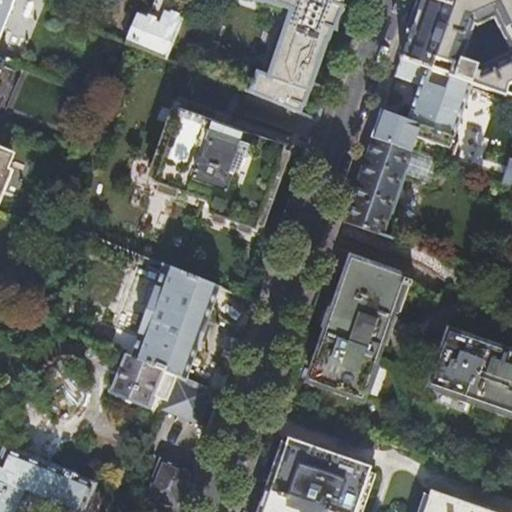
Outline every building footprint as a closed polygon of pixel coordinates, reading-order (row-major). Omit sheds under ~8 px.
[(0,0),(0,39),(16,0),(0,0)] [(252,91),(318,118),(322,108),(329,88),(313,82),(325,48),(333,24),(339,26),(338,20),(340,21),(344,11),(342,10),(346,6),(340,4),(341,0),(270,0),(294,8),(269,76),(260,72),(252,91)] [(511,0),(421,0),(402,57),(446,72),(474,82),(488,87),(511,95),(511,0)] [(121,38),(130,41),(167,56),(176,36),(183,18),(166,11),(161,21),(154,18),(143,14),(135,33),(125,29),(121,38)] [(176,36),(167,56),(188,65),(193,52),(190,42),(176,36)] [(0,105),(16,69),(4,64),(7,56),(0,53),(0,105)] [(446,72),(402,57),(395,75),(421,83),(415,99),(408,119),(455,136),(456,135),(474,82),(446,72)] [(181,106),(168,145),(155,182),(213,201),(210,212),(260,229),(274,190),(290,143),(181,106)] [(378,124),(374,136),(413,150),(418,138),(423,140),(424,137),(451,147),(455,136),(408,119),(383,110),(378,124)] [(479,143),(456,135),(455,136),(451,147),(470,154),(479,143)] [(344,219),(383,233),(391,212),(393,213),(408,170),(406,169),(413,150),(374,136),(355,188),(344,219)] [(509,249),(511,239),(511,212),(498,208),(487,241),(509,249)] [(309,380),(364,399),(405,284),(412,286),(414,280),(409,279),(410,277),(353,257),(331,319),(309,380)] [(131,356),(187,379),(198,345),(200,345),(204,333),(209,319),(208,318),(219,286),(165,263),(139,335),(131,356)] [(124,353),(131,356),(139,335),(102,321),(94,341),(124,353)] [(431,384),(511,412),(511,352),(450,330),(431,384)] [(131,356),(124,353),(109,390),(147,405),(153,391),(167,397),(162,409),(210,428),(215,413),(222,393),(187,379),(131,356)] [(357,511),(373,467),(341,456),(289,439),(271,492),(263,511),(357,511)] [(0,511),(38,511),(43,501),(64,510),(64,508),(75,511),(83,511),(88,501),(96,482),(78,475),(78,474),(48,462),(21,451),(6,445),(0,458),(0,511)] [(21,451),(48,462),(48,456),(46,452),(43,449),(38,446),(35,445),(30,446),(24,448),(21,451)] [(146,497),(181,511),(195,471),(161,457),(146,497)] [(494,511),(434,490),(425,511),(494,511)]
